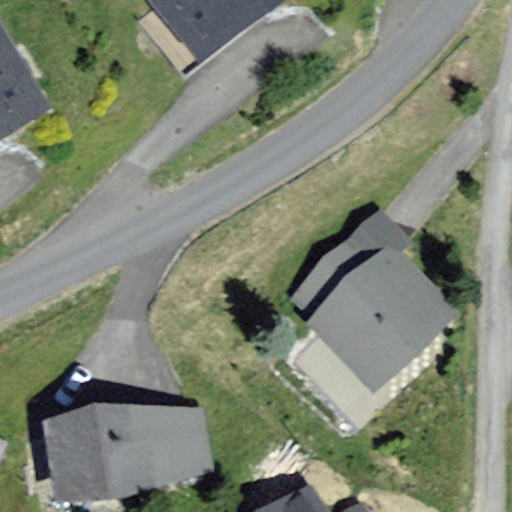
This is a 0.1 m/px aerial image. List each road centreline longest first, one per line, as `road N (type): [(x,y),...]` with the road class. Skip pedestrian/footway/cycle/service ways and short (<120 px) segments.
road 1 (residential): [(0,295),(174,219),(305,139),(407,59),(454,0)]
road 2 (residential): [(488,511),(496,255),(511,101)]
